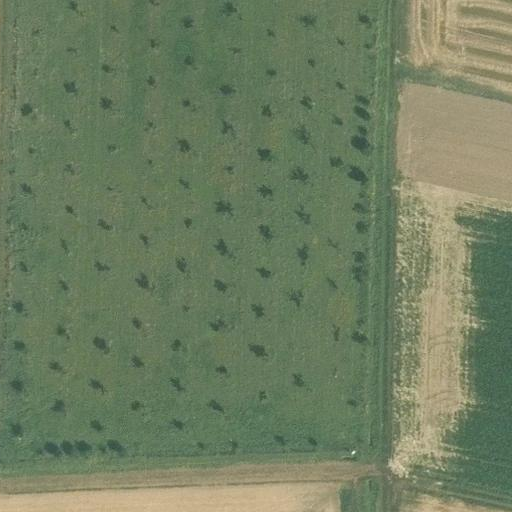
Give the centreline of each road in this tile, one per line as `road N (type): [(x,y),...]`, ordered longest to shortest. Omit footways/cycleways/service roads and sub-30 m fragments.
road 1 (track): [(511,503),(385,473),(0,487)]
road 2 (track): [(386,511),(398,0)]
